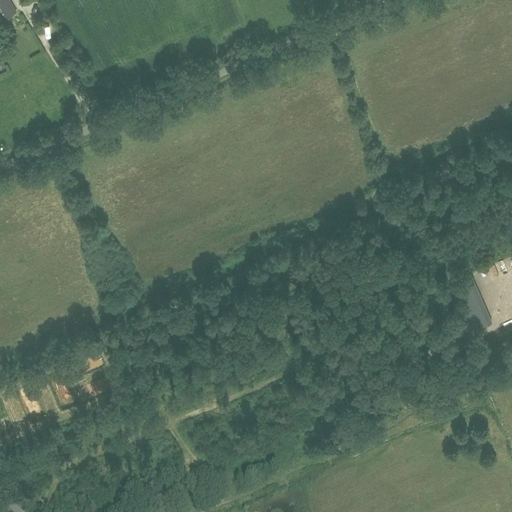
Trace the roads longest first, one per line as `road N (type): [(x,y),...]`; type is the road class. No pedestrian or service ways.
road 1 (unclassified): [(0,169),(395,0)]
road 2 (track): [(170,422),(64,468),(37,511)]
road 3 (track): [(216,503),(329,454)]
